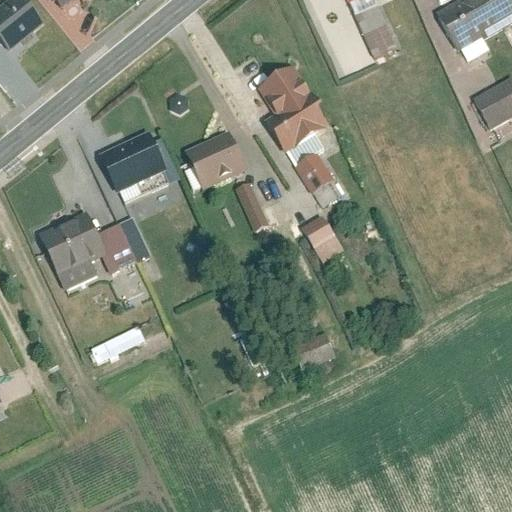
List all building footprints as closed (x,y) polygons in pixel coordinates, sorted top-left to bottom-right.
[(12,0),(0,11),(0,38),(11,51),(44,23),(24,0),(12,0)] [(511,23),(511,12),(505,0),(457,0),(434,13),(457,54),(511,23)] [(387,29),(363,39),(374,64),(397,54),(387,29)] [(296,68),(262,86),(279,118),(265,125),(284,160),(295,154),(313,188),(336,176),(314,136),(341,121),(317,77),(304,84),(296,68)] [(511,122),(511,80),(464,108),(483,140),(511,122)] [(234,131),(191,153),(212,192),(254,170),(234,131)] [(150,137),(100,162),(117,197),(167,172),(150,137)] [(272,226),(251,184),(240,189),(258,225),(246,231),(259,256),(267,252),(258,233),(272,226)] [(95,209),(48,231),(72,281),(102,266),(96,253),(108,248),(114,261),(137,250),(125,224),(106,233),(95,209)] [(320,223),(301,235),(314,255),(333,243),(320,223)] [(95,367),(144,344),(137,329),(88,352),(95,367)] [(300,374),(334,361),(323,335),(289,348),(300,374)]
